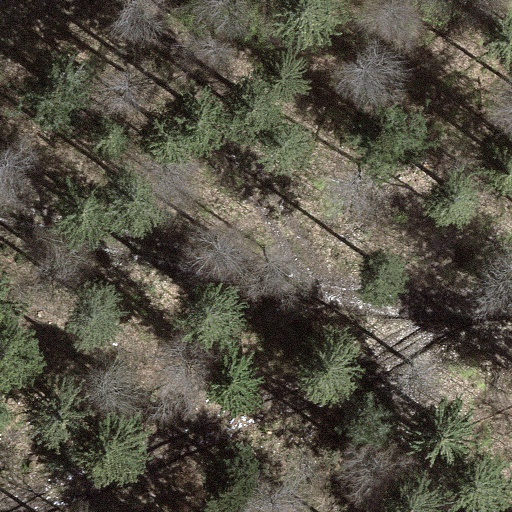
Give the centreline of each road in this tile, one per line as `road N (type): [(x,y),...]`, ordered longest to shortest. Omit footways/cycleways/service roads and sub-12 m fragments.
road 1 (track): [(0,207),(409,308),(511,308)]
road 2 (track): [(0,510),(376,360),(451,314)]
